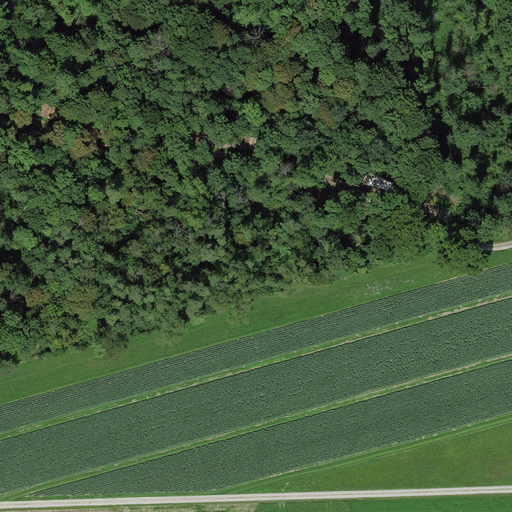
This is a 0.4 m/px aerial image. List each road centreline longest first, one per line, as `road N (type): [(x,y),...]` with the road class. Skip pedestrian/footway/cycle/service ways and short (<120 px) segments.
road 1 (track): [(511,245),(480,246),(287,162),(114,149),(0,104)]
road 2 (track): [(0,504),(511,488)]
